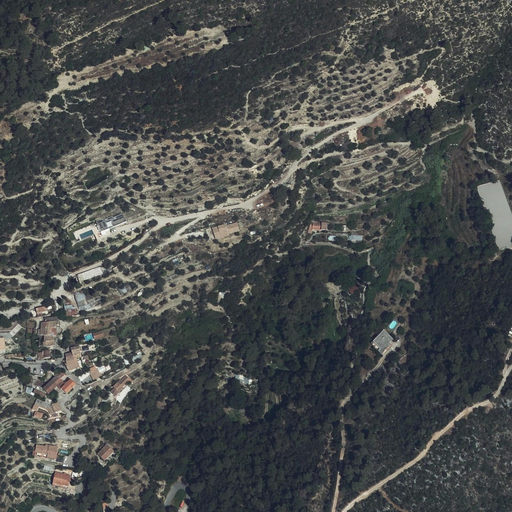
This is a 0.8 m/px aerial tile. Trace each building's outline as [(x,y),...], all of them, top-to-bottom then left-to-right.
[(97,222),(100,231),(126,222),(124,213),(97,222)] [(212,228),(215,239),(240,232),(237,221),(212,228)] [(319,231),(319,223),(310,222),(310,224),(308,224),(307,231),(319,231)] [(70,265),(73,271),(96,263),(94,256),(70,265)] [(77,275),(77,276),(79,282),(103,274),(100,267),(77,275)] [(346,288),(350,294),(362,287),(358,281),(346,288)] [(132,289),(129,284),(118,289),(121,295),(132,289)] [(79,306),(85,305),(92,303),(100,299),(99,295),(78,302),(79,306)] [(102,304),(100,299),(92,303),(94,308),(102,304)] [(74,309),(74,304),(64,305),(66,317),(78,316),(77,309),(74,309)] [(402,319),(400,321),(397,324),(398,325),(393,331),(397,334),(401,328),(403,328),(407,323),(402,319)] [(22,327),(19,323),(14,328),(13,327),(11,328),(13,329),(9,333),(13,336),(22,327)] [(51,329),(51,336),(53,336),(56,336),(56,334),(59,333),(62,330),(61,328),(59,328),(56,329),(51,329)] [(93,334),(95,340),(104,337),(102,331),(93,334)] [(392,340),(383,331),(370,345),(381,355),(390,345),(389,343),(392,340)] [(72,353),(66,355),(67,361),(74,359),(76,359),(82,357),(79,347),(71,348),(72,353)] [(130,357),(132,361),(143,355),(141,351),(130,357)] [(56,376),(60,379),(65,375),(61,370),(56,375),(56,376)] [(67,394),(76,386),(70,380),(65,385),(60,379),(56,376),(50,382),(48,383),(54,389),(57,386),(60,390),(61,389),(67,394)] [(122,380),(126,384),(131,379),(127,376),(122,380)] [(123,388),(126,384),(122,380),(121,380),(114,387),(115,388),(111,392),(115,397),(123,388)] [(43,389),(48,394),(54,389),(48,383),(43,389)] [(45,395),(35,390),(33,393),(44,399),(45,395)] [(55,413),(61,410),(59,405),(58,405),(53,407),(55,413)] [(105,443),(100,449),(101,450),(97,454),(105,461),(114,451),(105,443)] [(58,447),(49,446),(49,447),(45,447),(37,445),(36,451),(35,453),(48,455),(47,458),(56,459),(58,447)] [(47,459),(47,458),(48,455),(35,453),(36,451),(34,451),(33,456),(47,459)] [(68,489),(71,477),(55,473),(52,486),(68,489)]
